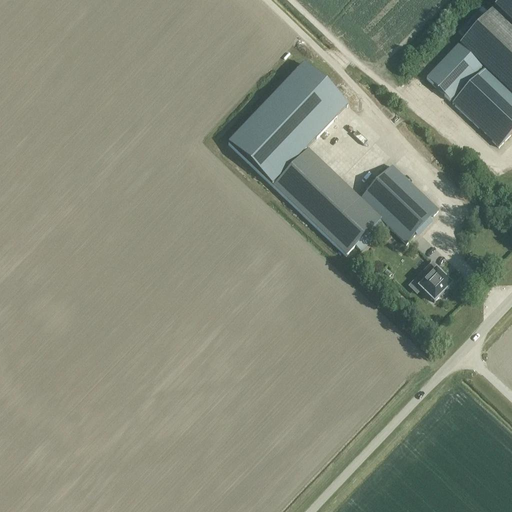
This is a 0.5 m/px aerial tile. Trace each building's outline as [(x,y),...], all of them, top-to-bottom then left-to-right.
[(511,0),(502,0),(493,10),(511,28),(511,0)] [(511,28),(493,10),(465,39),(511,83),(511,28)] [(450,102),(482,69),(458,47),(427,80),(450,102)] [(229,147),(273,188),(349,108),(305,67),(229,147)] [(511,97),(484,71),(452,105),(499,149),(511,134),(511,97)] [(335,167),(358,143),(346,131),(323,156),(335,167)] [(308,152),(273,188),(346,257),(368,234),(372,238),(378,232),(382,235),(388,229),(380,222),(380,221),(360,202),(338,180),(308,152)] [(392,168),(360,202),(380,221),(406,246),(438,212),(392,168)] [(421,291),(434,304),(435,303),(440,297),(441,297),(442,296),(441,296),(444,293),(444,294),(445,293),(445,292),(451,286),(445,279),(443,277),(439,274),(440,273),(432,265),(431,266),(422,275),(421,276),(426,281),(419,289),(421,291)]
